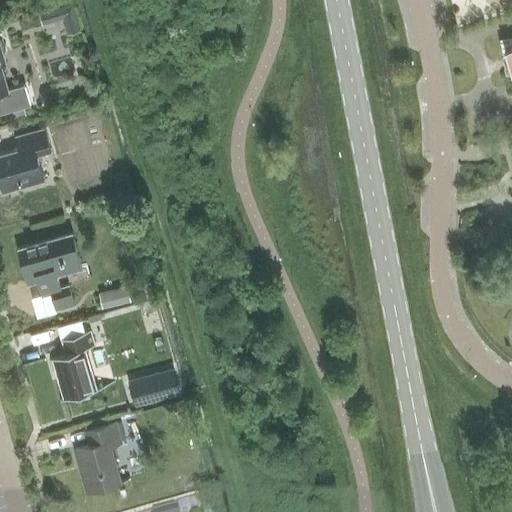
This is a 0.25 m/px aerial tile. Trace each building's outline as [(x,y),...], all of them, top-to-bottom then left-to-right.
[(511,73),(511,39),(502,42),(505,60),(508,60),(511,73)] [(28,85),(8,90),(0,64),(5,63),(0,45),(0,111),(32,102),(28,85)] [(37,156),(51,152),(44,129),(14,138),(17,148),(0,153),(0,184),(2,192),(44,180),(37,156)] [(70,282),(59,286),(55,272),(79,265),(79,266),(81,266),(72,233),(18,248),(27,281),(28,280),(28,279),(36,277),(41,298),(53,294),(57,308),(75,302),(70,282)] [(131,300),(127,284),(99,290),(103,306),(131,300)] [(94,345),(89,329),(82,331),(79,318),(59,324),(62,337),(60,337),(60,339),(62,338),(66,352),(49,357),(60,398),(114,383),(114,381),(94,387),(83,348),(94,345)] [(149,373),(157,399),(180,393),(173,366),(149,373)] [(86,490),(129,478),(129,477),(119,479),(109,447),(121,443),(115,422),(86,431),(90,443),(74,448),(86,490)]
